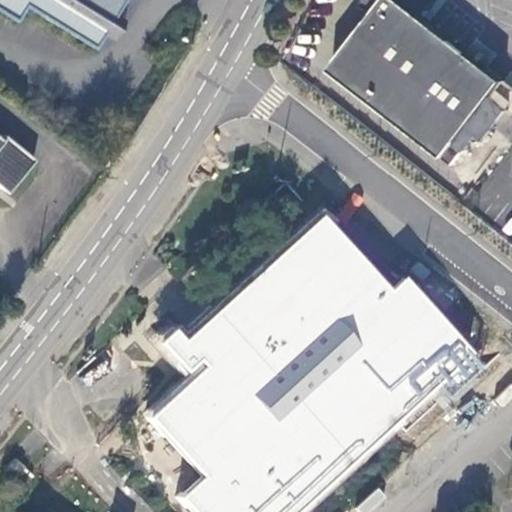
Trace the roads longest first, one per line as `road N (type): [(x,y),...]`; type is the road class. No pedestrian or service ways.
road 1 (tertiary): [(0,389),(147,198),(228,74)]
road 2 (unclassified): [(511,288),(228,74)]
